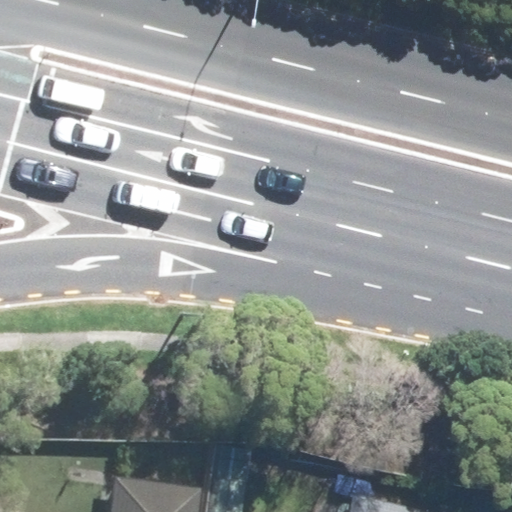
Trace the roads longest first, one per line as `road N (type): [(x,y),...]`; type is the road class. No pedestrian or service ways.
road 1 (primary): [(278,192),(0,268)]
road 2 (secondary): [(278,192),(0,130)]
road 3 (secondary): [(22,0),(296,62)]
road 4 (secondary): [(511,238),(278,192)]
road 5 (secondary): [(296,62),(511,114)]
road 6 (primary): [(182,0),(296,62)]
